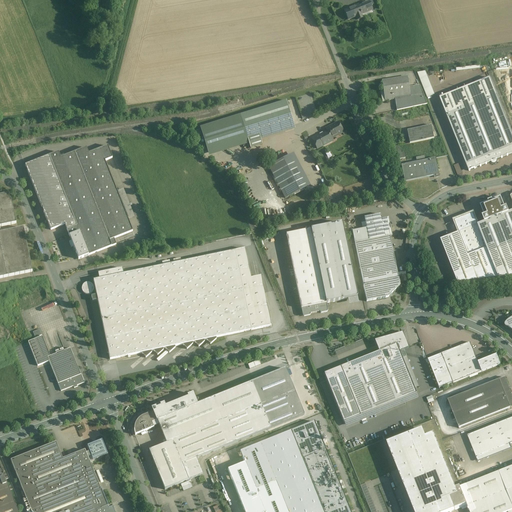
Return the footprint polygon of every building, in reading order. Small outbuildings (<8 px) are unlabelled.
[(362,5),(363,6),(365,13),(366,12),(372,10),(369,2),(362,5)] [(358,5),(345,11),(349,20),(356,16),(358,20),(367,16),(366,12),(365,13),(363,6),(359,7),(358,5)] [(426,70),(418,73),(427,98),(434,95),(426,70)] [(410,97),(409,92),(409,87),(407,77),(382,81),(385,101),(395,99),(400,99),(410,97)] [(440,98),(447,115),(497,95),(490,78),(440,98)] [(410,97),(400,99),(395,99),(397,111),(428,105),(420,86),(409,87),(409,92),(410,97)] [(511,132),(497,95),(447,115),(469,171),(474,169),(472,163),(511,148),(511,132)] [(286,101),(240,115),(249,145),(250,149),(262,145),(260,136),(294,126),(286,101)] [(249,145),(240,115),(200,128),(209,157),(249,145)] [(338,123),(326,129),(327,132),(330,138),(331,139),(343,133),(338,123)] [(432,125),(407,131),(410,144),(435,139),(432,125)] [(321,142),(330,138),(327,132),(323,133),(322,133),(320,134),(319,135),(318,136),(318,138),(321,143),(321,142)] [(323,146),(321,142),(321,143),(318,138),(313,141),(317,149),(323,146)] [(332,142),(331,139),(330,138),(321,142),(323,146),(323,147),(332,142)] [(58,153),(26,165),(51,230),(65,225),(78,260),(117,245),(114,238),(133,230),(129,219),(135,217),(123,188),(118,190),(106,160),(112,158),(107,145),(88,153),(86,148),(60,157),(58,153)] [(474,169),(511,154),(511,148),(472,163),(474,169)] [(290,155),(269,167),(285,199),(307,188),(290,155)] [(436,158),(401,166),(404,183),(434,176),(434,178),(440,176),(436,158)] [(458,175),(462,173),(458,164),(454,165),(458,175)] [(0,195),(0,278),(33,272),(23,228),(0,233),(0,227),(16,224),(12,201),(7,195),(0,195)] [(511,238),(497,245),(487,249),(478,225),(473,214),(454,221),(459,233),(441,240),(457,283),(511,277),(511,195),(511,196),(510,197),(511,200),(511,238)] [(486,203),(478,206),(482,216),(481,216),(483,222),(485,222),(485,223),(490,221),(492,225),(501,222),(499,218),(508,214),(507,214),(501,197),(493,200),(493,199),(486,202),(486,203)] [(485,222),(483,222),(483,223),(478,225),(487,249),(511,238),(511,211),(507,214),(508,214),(499,218),(501,222),(492,225),(490,221),(485,223),(485,222)] [(366,229),(369,241),(390,237),(391,237),(387,219),(381,220),(380,215),(364,218),(366,229)] [(342,223),(311,230),(326,304),(357,297),(342,223)] [(369,241),(366,229),(352,232),(355,244),(369,241)] [(311,230),(287,235),(301,309),(326,304),(311,230)] [(369,241),(355,244),(363,286),(399,279),(390,237),(369,241)] [(99,279),(94,281),(110,360),(142,353),(152,351),(154,351),(163,349),(165,348),(175,346),(183,344),(193,342),(195,342),(205,340),(207,340),(216,338),(272,326),(261,276),(251,279),(245,249),(124,274),(99,279)] [(122,268),(98,274),(99,279),(124,274),(122,268)] [(399,279),(363,286),(367,302),(388,298),(400,287),(399,279)] [(81,290),(83,292),(85,294),(87,294),(89,294),(92,293),(93,291),(94,289),(93,286),(92,284),(90,283),(88,282),(86,282),(83,283),(82,285),(81,288),(81,290)] [(327,311),(326,304),(301,309),(303,316),(320,312),(321,313),(327,312),(327,311)] [(35,338),(42,335),(40,329),(33,332),(35,338)] [(396,345),(399,352),(403,351),(409,349),(402,333),(385,338),(385,339),(375,342),(380,351),(379,352),(396,345)] [(42,337),(28,342),(38,366),(49,362),(47,357),(50,357),(42,337)] [(385,339),(385,338),(374,341),(379,352),(380,351),(375,342),(385,339)] [(470,343),(442,354),(443,358),(453,383),(498,366),(495,357),(478,363),(470,343)] [(379,352),(324,374),(344,423),(416,394),(414,389),(399,352),(396,345),(379,352)] [(84,383),(70,348),(50,357),(47,357),(49,362),(61,392),(84,383)] [(403,351),(399,352),(414,389),(419,387),(403,351)] [(428,360),(429,364),(443,358),(442,354),(428,360)] [(453,383),(443,358),(429,364),(439,388),(453,383)] [(285,369),(268,376),(287,422),(304,416),(285,369)] [(268,376),(252,383),(262,407),(271,429),(287,422),(268,376)] [(505,378),(449,400),(460,428),(511,407),(511,395),(511,389),(509,389),(505,378)] [(262,407),(252,383),(197,405),(157,421),(166,444),(149,451),(160,477),(165,490),(188,480),(182,465),(196,459),(260,433),(251,411),(262,407)] [(157,421),(197,405),(197,404),(199,400),(194,398),(193,394),(188,396),(188,398),(165,407),(164,404),(160,406),(160,407),(155,406),(155,407),(152,409),(153,412),(141,417),(137,420),(135,424),(134,429),(134,432),(135,435),(154,428),(152,423),(157,421)] [(418,399),(416,394),(344,423),(346,428),(418,399)] [(262,407),(251,411),(260,433),(271,429),(262,407)] [(511,443),(511,418),(467,436),(476,458),(510,444),(511,443)] [(350,511),(314,422),(291,432),(323,511),(350,511)] [(450,511),(467,506),(461,488),(456,489),(434,435),(426,438),(423,431),(387,444),(414,511),(450,511)] [(323,511),(291,432),(240,452),(244,463),(228,470),(244,511),(323,511)] [(102,440),(87,446),(90,452),(86,453),(88,458),(92,457),(93,461),(108,455),(102,440)] [(10,461),(31,511),(99,484),(88,458),(86,453),(85,450),(63,459),(56,443),(10,461)] [(511,449),(510,444),(476,458),(478,462),(511,449)] [(182,465),(188,480),(192,479),(192,477),(201,473),(196,459),(182,465)] [(18,511),(0,464),(0,511),(18,511)] [(511,511),(511,467),(461,488),(467,506),(469,511),(511,511)] [(189,481),(181,484),(184,490),(192,487),(189,481)] [(101,489),(99,484),(31,511),(96,511),(108,507),(108,506),(101,489)]
